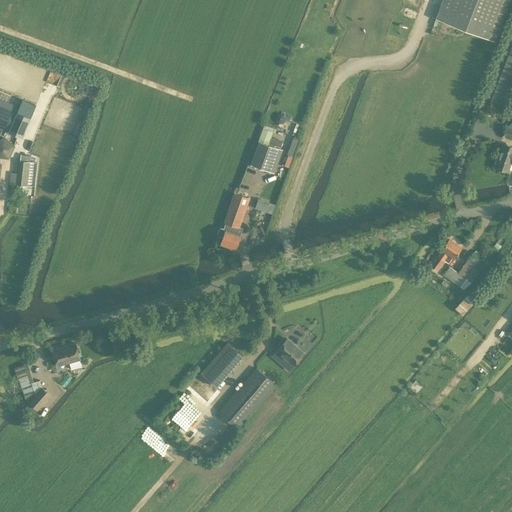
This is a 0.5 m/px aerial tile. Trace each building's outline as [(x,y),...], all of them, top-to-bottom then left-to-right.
[(443,0),(436,18),(494,40),(509,0),(443,0)] [(511,41),(496,85),(507,89),(511,74),(511,41)] [(91,109),(95,100),(89,98),(86,107),(91,109)] [(22,99),(17,112),(30,118),(35,105),(22,99)] [(0,105),(0,128),(9,132),(22,138),(30,118),(17,112),(0,105)] [(282,114),(281,114),(280,114),(279,114),(278,115),(277,116),(276,117),(276,118),(276,120),(277,121),(278,121),(278,122),(279,122),(280,122),(281,122),(282,122),(283,121),(284,120),(285,119),(285,118),(284,117),(284,116),(283,115),(282,114)] [(80,126),(77,136),(80,137),(89,115),(87,115),(82,127),(80,126)] [(511,128),(506,127),(503,136),(511,139),(511,128)] [(263,129),(258,141),(261,142),(269,144),(272,136),(273,132),(263,129)] [(293,138),(288,154),(293,155),(298,139),(293,138)] [(4,139),(0,141),(0,156),(8,158),(13,147),(4,139)] [(271,172),(279,148),(269,144),(261,142),(252,165),(271,172)] [(511,146),(503,144),(495,167),(508,172),(511,160),(511,146)] [(289,167),(293,155),(288,154),(284,166),(289,167)] [(21,161),(17,161),(16,173),(11,173),(10,184),(25,185),(27,186),(30,162),(30,156),(22,155),(21,161)] [(219,228),(218,232),(219,235),(223,236),(220,243),(236,249),(241,235),(240,235),(243,229),(237,227),(243,212),(248,198),(241,195),(236,194),(231,207),(226,222),(224,228),(222,227),(219,228)] [(256,207),(262,209),(265,200),(259,198),(256,207)] [(438,256),(431,266),(437,271),(445,261),(448,263),(453,257),(454,258),(461,248),(449,239),(442,249),(443,250),(438,256)] [(472,254),(478,259),(481,255),(476,250),(472,254)] [(450,267),(444,275),(460,287),(466,278),(471,282),(480,269),(468,260),(459,273),(450,267)] [(466,293),(454,307),(462,314),(474,300),(466,293)] [(448,343),(465,359),(485,337),(468,322),(448,343)] [(277,351),(272,356),(282,365),(287,360),(293,365),(304,353),(287,339),(277,351)] [(57,365),(80,359),(75,342),(53,348),(57,365)] [(237,363),(243,356),(227,342),(221,350),(237,363)] [(238,429),(276,385),(257,368),(219,412),(238,429)] [(217,386),(201,373),(190,386),(205,399),(217,386)] [(38,410),(51,395),(42,387),(29,402),(38,410)]
